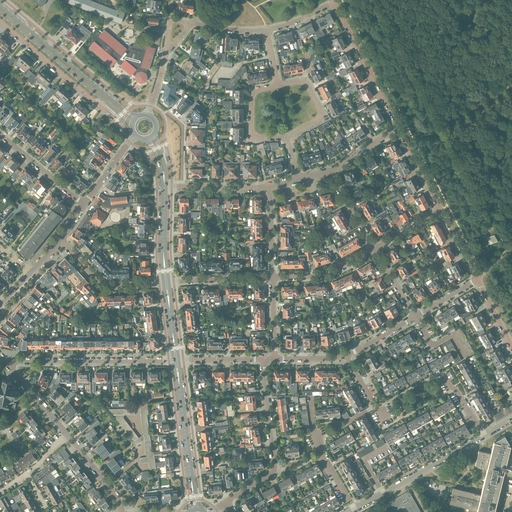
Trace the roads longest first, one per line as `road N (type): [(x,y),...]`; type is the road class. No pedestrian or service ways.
road 1 (residential): [(396,128),(332,5),(266,30)]
road 2 (secondary): [(138,115),(0,2)]
road 3 (residential): [(7,362),(175,359)]
road 4 (residential): [(226,501),(274,466),(263,358)]
road 5 (residential): [(0,20),(105,110),(109,105)]
road 6 (secondary): [(0,12),(109,105)]
road 7 (residential): [(166,282),(104,286),(60,238)]
road 8 (residential): [(357,509),(322,454),(309,397)]
